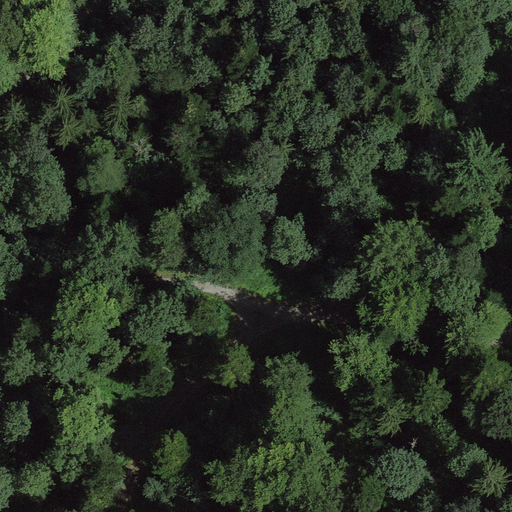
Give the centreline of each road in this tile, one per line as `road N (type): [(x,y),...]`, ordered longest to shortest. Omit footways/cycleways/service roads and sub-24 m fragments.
road 1 (track): [(121,511),(142,452),(284,319),(511,349)]
road 2 (track): [(284,319),(194,292),(55,291),(0,316)]
road 3 (track): [(99,0),(0,107)]
